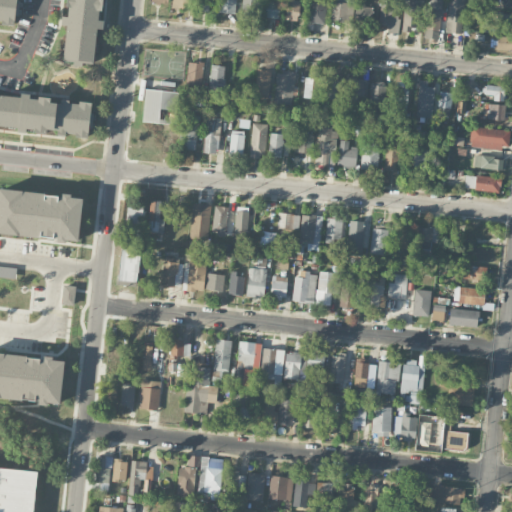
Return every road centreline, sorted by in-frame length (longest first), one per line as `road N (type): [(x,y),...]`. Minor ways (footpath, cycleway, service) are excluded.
road 1 (residential): [(134,0),(75,511)]
road 2 (residential): [(511,474),(85,428)]
road 3 (residential): [(511,348),(99,306)]
road 4 (residential): [(511,213),(115,169)]
road 5 (residential): [(511,71),(131,29)]
road 6 (residential): [(511,303),(488,511)]
